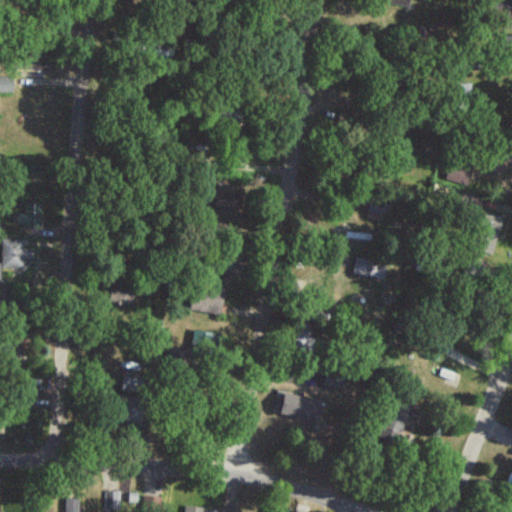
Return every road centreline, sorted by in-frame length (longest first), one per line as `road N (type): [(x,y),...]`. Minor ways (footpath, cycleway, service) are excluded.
road 1 (residential): [(236,470),(317,0)]
road 2 (residential): [(58,459),(92,0)]
road 3 (residential): [(0,462),(212,466),(372,511)]
road 4 (residential): [(443,511),(511,344)]
